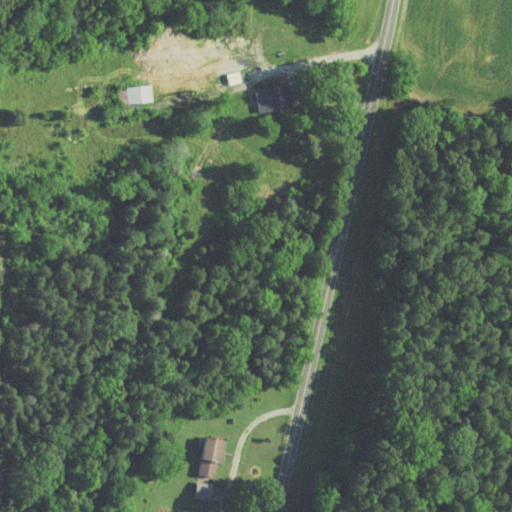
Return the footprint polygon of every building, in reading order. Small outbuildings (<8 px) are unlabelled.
[(130,102),(155,99),(153,82),(127,86),(130,102)] [(290,82),(257,87),(260,110),(294,105),(290,82)] [(128,102),(127,88),(119,89),(120,103),(128,102)] [(200,473),(215,476),(218,461),(224,462),(228,441),(208,436),(200,473)] [(214,482),(197,480),(196,497),(212,499),(214,482)]
